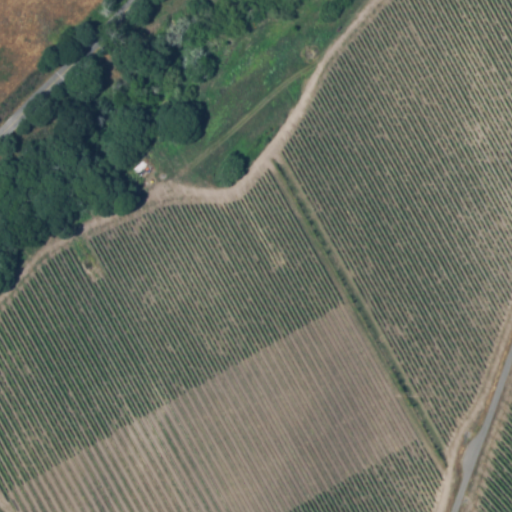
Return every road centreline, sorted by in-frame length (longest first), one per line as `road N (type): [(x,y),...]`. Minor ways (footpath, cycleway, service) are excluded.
road 1 (residential): [(138,0),(0,136)]
road 2 (track): [(511,367),(459,511)]
